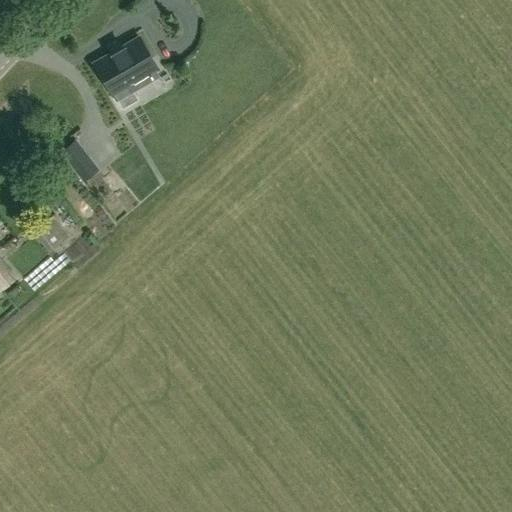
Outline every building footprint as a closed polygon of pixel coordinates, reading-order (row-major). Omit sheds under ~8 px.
[(150,81),(146,74),(157,68),(140,37),(94,63),(112,94),(128,85),(132,92),(150,81)] [(75,141),(62,151),(76,170),(89,160),(75,141)] [(38,229),(55,250),(75,233),(58,212),(38,229)] [(0,287),(1,288),(14,277),(0,259),(0,287)] [(96,290),(85,298),(98,315),(109,307),(96,290)] [(175,391),(185,406),(208,390),(198,375),(175,391)] [(76,395),(95,424),(104,418),(85,389),(76,395)] [(175,444),(182,462),(210,451),(203,434),(175,444)] [(130,495),(141,490),(124,453),(113,458),(130,495)] [(86,511),(79,483),(67,486),(74,511),(86,511)]
